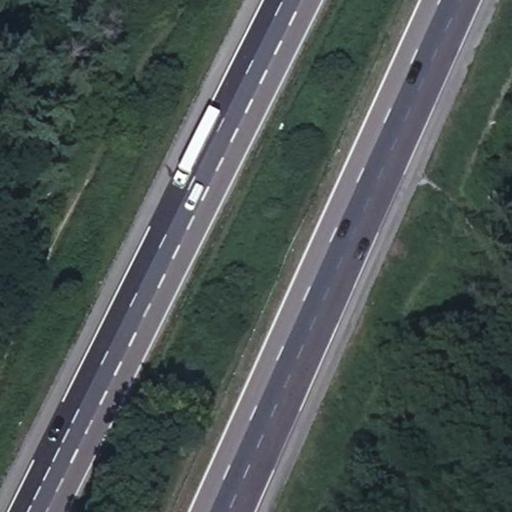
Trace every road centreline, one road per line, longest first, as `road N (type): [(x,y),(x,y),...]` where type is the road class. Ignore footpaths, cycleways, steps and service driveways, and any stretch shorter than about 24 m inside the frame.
road 1 (trunk): [(292,0),(38,511)]
road 2 (trunk): [(217,511),(449,0)]
road 3 (track): [(0,367),(186,0)]
